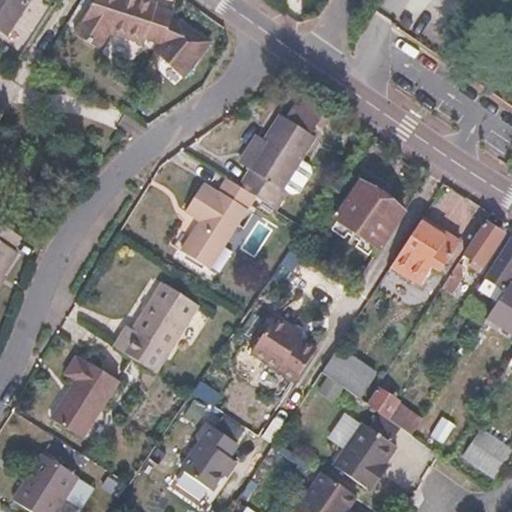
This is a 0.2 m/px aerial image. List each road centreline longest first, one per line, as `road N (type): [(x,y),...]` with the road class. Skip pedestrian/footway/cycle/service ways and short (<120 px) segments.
road 1 (residential): [(279,38),(123,176),(63,254),(32,334),(0,383)]
road 2 (unknown): [(449,159),(244,472)]
road 3 (tertiary): [(511,197),(310,60)]
